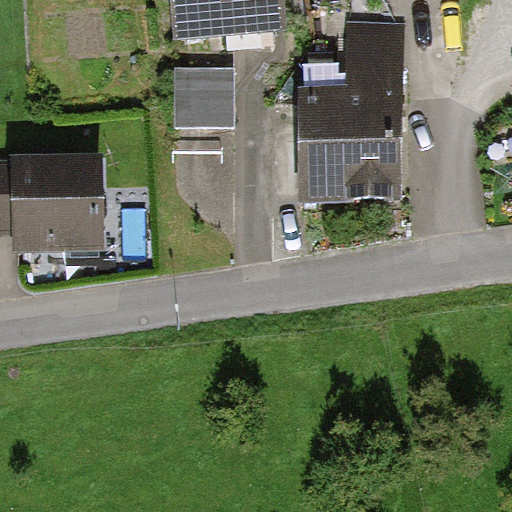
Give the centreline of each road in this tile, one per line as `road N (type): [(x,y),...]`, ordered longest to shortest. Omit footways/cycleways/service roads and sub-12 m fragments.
road 1 (unclassified): [(511,257),(0,329)]
road 2 (track): [(511,54),(468,122),(449,203),(455,265)]
